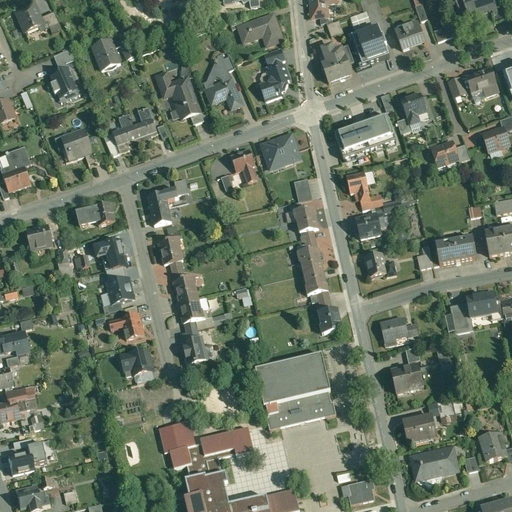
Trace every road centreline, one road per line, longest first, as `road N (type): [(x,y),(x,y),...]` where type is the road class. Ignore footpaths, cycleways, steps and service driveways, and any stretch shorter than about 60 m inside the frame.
road 1 (residential): [(511,42),(311,113)]
road 2 (residential): [(311,113),(356,313)]
road 3 (residential): [(356,313),(404,511)]
road 4 (residential): [(311,113),(124,179)]
road 5 (residential): [(170,367),(124,179)]
road 6 (residential): [(511,274),(356,313)]
road 7 (residential): [(124,179),(0,223)]
